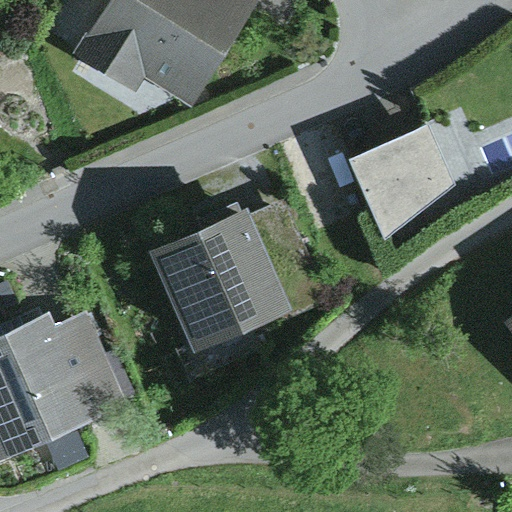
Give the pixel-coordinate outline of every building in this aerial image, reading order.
[(109,0),(76,52),(135,89),(144,74),(192,104),(256,0),(109,0)] [(353,155),(388,238),(461,183),(430,121),(353,155)] [(284,196),(251,211),(294,306),(297,313),(330,298),(284,196)] [(249,203),(153,243),(197,346),(294,306),(251,211),(249,203)] [(0,458),(127,403),(85,308),(57,321),(50,307),(0,328),(0,458)]
